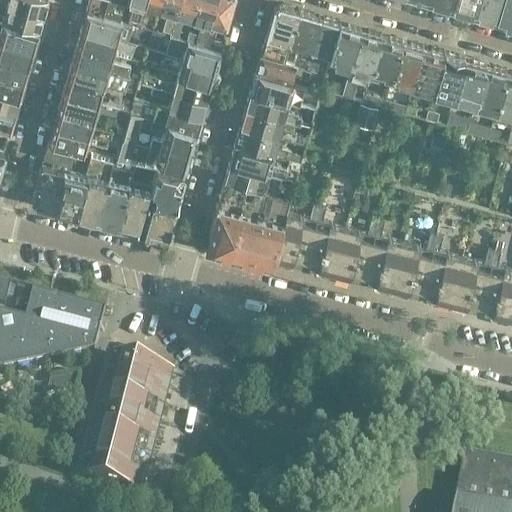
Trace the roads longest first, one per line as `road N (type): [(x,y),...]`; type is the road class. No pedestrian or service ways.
road 1 (residential): [(511,365),(175,267)]
road 2 (residential): [(255,0),(175,267)]
road 3 (residential): [(0,230),(70,0)]
road 4 (residential): [(175,267),(0,230)]
road 5 (residential): [(344,0),(511,49)]
